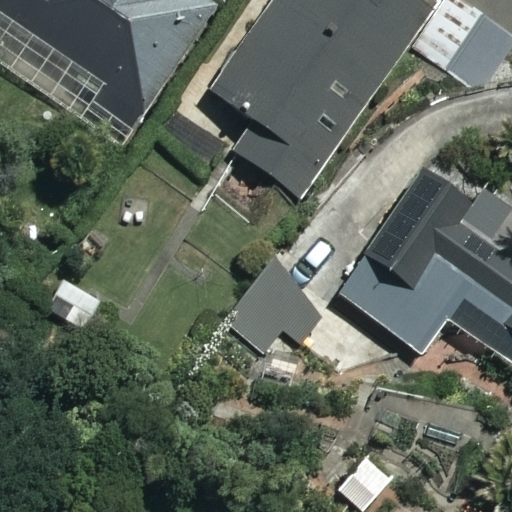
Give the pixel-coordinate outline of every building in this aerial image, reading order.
[(120,146),(220,0),(0,0),(0,63),(31,85),(56,49),(84,69),(60,105),(120,146)] [(360,0),(359,2),(355,0),(277,0),(210,95),(251,124),(232,152),(294,196),(427,11),(410,0),(360,0)] [(481,18),(450,0),(438,0),(406,54),(445,77),(481,18)] [(465,206),(420,176),(336,299),(415,353),(438,320),(511,370),(511,268),(490,254),(511,222),(511,214),(476,190),(465,206)] [(292,308),(261,281),(224,324),(256,351),(292,308)]
